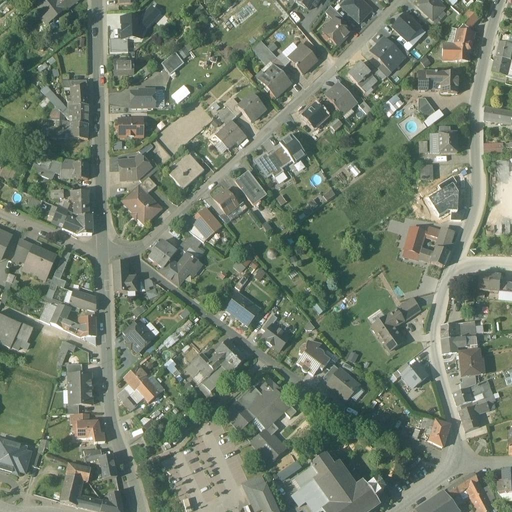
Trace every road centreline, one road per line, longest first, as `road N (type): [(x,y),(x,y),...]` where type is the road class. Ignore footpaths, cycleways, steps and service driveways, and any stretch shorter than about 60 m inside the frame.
road 1 (residential): [(499,0),(477,84),(473,212),(431,336),(459,461)]
road 2 (residential): [(129,255),(401,0)]
road 3 (tertiary): [(103,253),(111,413),(139,511)]
road 4 (tertiary): [(96,0),(103,253)]
road 5 (residential): [(263,359),(336,416),(459,461)]
road 6 (residential): [(129,255),(263,359)]
